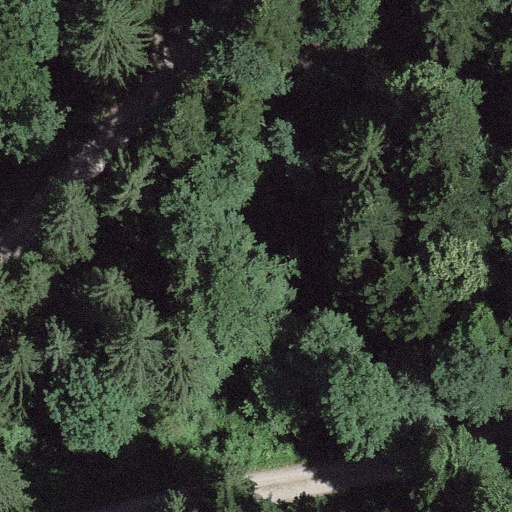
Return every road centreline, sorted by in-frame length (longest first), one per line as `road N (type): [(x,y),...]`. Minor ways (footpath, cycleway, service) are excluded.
road 1 (track): [(511,441),(160,511)]
road 2 (track): [(0,259),(195,54),(232,0)]
